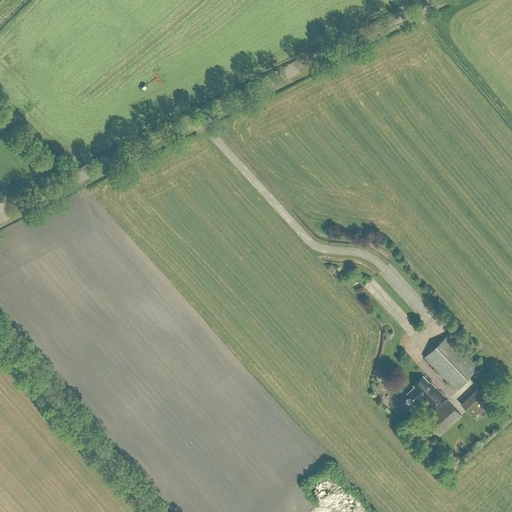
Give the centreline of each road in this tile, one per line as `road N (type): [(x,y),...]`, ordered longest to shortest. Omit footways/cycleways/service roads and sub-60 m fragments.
road 1 (unclassified): [(0,217),(434,0)]
road 2 (unclassified): [(157,511),(0,333)]
